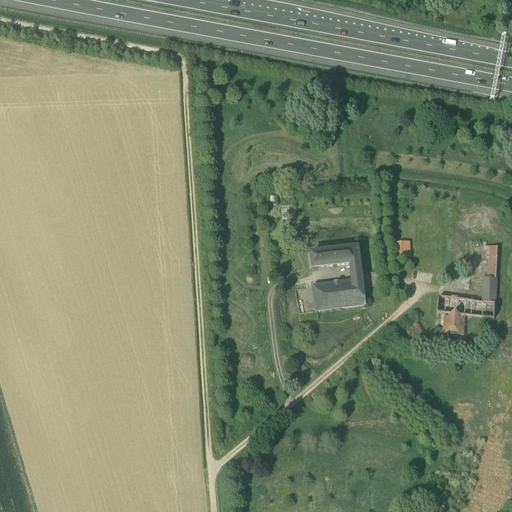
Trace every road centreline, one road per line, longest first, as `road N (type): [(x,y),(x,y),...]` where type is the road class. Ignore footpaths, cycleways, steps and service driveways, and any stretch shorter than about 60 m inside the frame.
road 1 (track): [(209,469),(181,58),(0,19)]
road 2 (motorway): [(42,0),(511,86)]
road 3 (motorway): [(511,60),(186,0)]
road 4 (track): [(229,455),(408,304),(415,283),(363,276)]
road 5 (track): [(288,405),(267,295),(341,277)]
